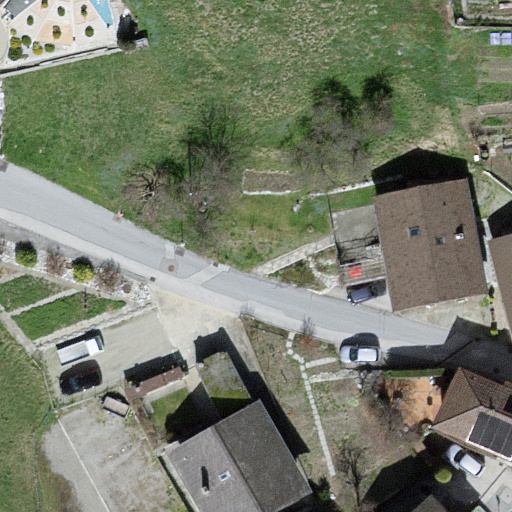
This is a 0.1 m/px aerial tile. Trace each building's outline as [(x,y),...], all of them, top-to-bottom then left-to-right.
[(466,289),(447,179),(361,193),(380,303),(466,289)] [(511,352),(511,224),(481,231),(507,354),(511,352)] [(511,405),(424,381),(402,447),(511,479),(511,405)] [(249,406),(155,454),(184,511),(271,511),(296,500),(249,406)] [(417,511),(406,500),(392,511),(417,511)]
